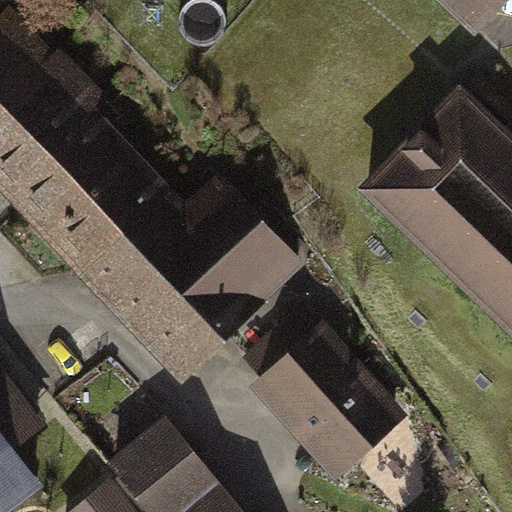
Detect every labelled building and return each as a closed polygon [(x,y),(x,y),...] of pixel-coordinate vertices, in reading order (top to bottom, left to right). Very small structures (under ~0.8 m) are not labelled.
[(17,0),(5,0),(0,5),(0,171),(186,371),(313,254),(217,150),(185,179),(17,0)] [(491,0),(453,0),(473,19),(491,0)] [(511,141),(461,92),(368,187),(511,324),(511,141)] [(360,297),(245,391),(326,490),(441,395),(360,297)] [(0,371),(0,511),(34,487),(4,445),(36,422),(0,371)] [(238,511),(165,419),(119,456),(163,511),(238,511)] [(133,511),(111,483),(73,511),(133,511)]
